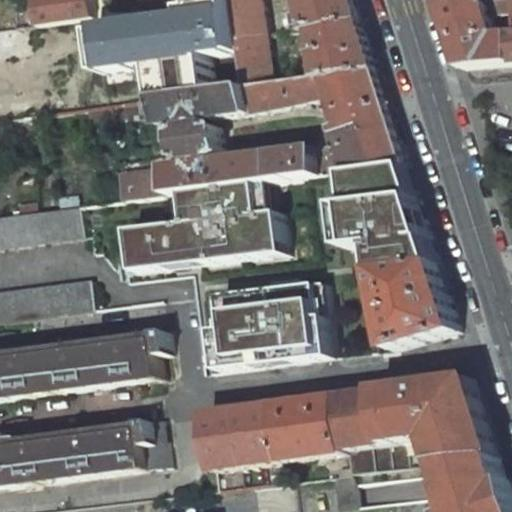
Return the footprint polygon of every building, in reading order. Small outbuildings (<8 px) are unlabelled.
[(96,0),(40,0),(44,27),(68,24),(99,20),(96,0)] [(238,0),(192,0),(195,15),(239,9),(238,0)] [(238,0),(239,9),(244,42),(273,38),(267,0),(238,0)] [(360,0),(306,0),(313,32),(318,31),(368,24),(360,0)] [(488,3),(447,7),(467,71),(511,65),(511,42),(503,42),(496,19),(511,16),(511,0),(509,0),(497,2),(496,8),(488,3)] [(111,31),(102,32),(108,74),(117,72),(119,75),(246,57),(244,42),(239,9),(195,15),(167,19),(132,24),(110,27),(111,31)] [(368,24),(318,31),(323,65),(311,67),(313,83),(331,80),(383,74),(368,24)] [(0,61),(33,57),(29,30),(0,34),(0,61)] [(273,38),(244,42),(246,57),(250,91),(279,87),(273,38)] [(383,74),(331,80),(336,100),(344,129),(339,129),(352,174),(413,166),(383,74)] [(179,100),(164,102),(168,129),(193,125),(207,124),(253,118),(336,100),(331,80),(313,83),(279,87),(250,91),(179,100)] [(38,91),(0,96),(0,123),(42,118),(38,91)] [(207,124),(193,125),(194,130),(188,131),(183,135),(187,161),(192,163),(198,162),(199,168),(213,166),(212,161),(224,159),(228,155),(225,129),(219,127),(208,129),(207,124)] [(199,168),(173,171),(176,198),(192,196),(267,186),(328,178),(345,175),(338,152),(324,154),(323,151),(213,166),(199,168)] [(383,276),(445,268),(413,166),(352,174),(352,214),(344,215),(352,256),(379,251),(383,276)] [(173,171),(127,177),(130,204),(176,198),(173,171)] [(267,186),(192,196),(197,227),(140,235),(145,276),(295,256),(289,215),(271,217),(267,186)] [(86,210),(0,221),(0,251),(90,240),(86,210)] [(391,318),(398,353),(465,334),(445,268),(383,276),(387,295),(389,308),(377,310),(378,316),(379,320),(391,318)] [(96,283),(0,295),(0,326),(100,314),(96,283)] [(201,337),(206,379),(357,360),(353,328),(335,331),(329,283),(290,288),(291,293),(226,301),(229,323),(238,322),(239,334),(227,336),(227,334),(201,337)] [(174,335),(0,358),(0,404),(169,382),(166,359),(171,359),(174,381),(179,380),(177,358),(175,342),(174,335)] [(480,381),(425,389),(399,393),(345,400),(352,453),(439,440),(447,465),(504,457),(480,381)] [(345,400),(280,409),(288,465),(352,457),(352,453),(345,400)] [(280,409),(213,418),(220,474),(288,465),(280,409)] [(0,492),(154,472),(151,449),(156,448),(159,471),(165,470),(162,447),(160,431),(159,424),(0,446),(0,492)] [(511,511),(511,481),(504,457),(447,465),(458,502),(456,503),(457,511),(511,511)] [(335,482),(338,511),(340,511),(358,510),(355,480),(335,482)]
